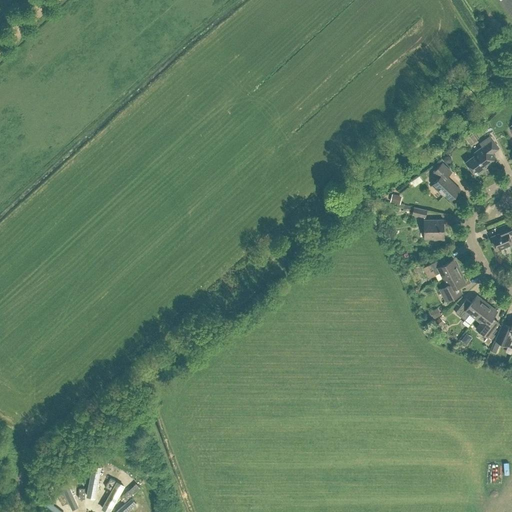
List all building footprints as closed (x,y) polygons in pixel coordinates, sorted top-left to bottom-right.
[(511,0),(498,0),(511,17),(511,0)] [(474,167),(479,174),(497,160),(492,152),(499,148),(490,136),(480,143),(482,146),(474,152),(475,155),(466,161),(471,169),(474,167)] [(432,184),(449,201),(460,189),(447,176),(451,171),(442,162),(433,172),(439,177),(432,184)] [(414,187),(434,207),(439,203),(419,182),(414,187)] [(392,193),(390,201),(400,203),(402,195),(392,193)] [(374,196),(373,205),(384,206),(384,196),(374,196)] [(414,207),(413,210),(412,214),(425,217),(427,210),(414,207)] [(444,239),(444,219),(424,219),(424,238),(434,238),(434,239),(444,239)] [(491,236),(496,250),(511,243),(511,241),(509,234),(511,233),(511,222),(511,221),(498,227),(500,232),(491,236)] [(440,272),(443,278),(459,270),(453,258),(446,263),(443,257),(428,265),(430,271),(433,269),(435,274),(440,272)] [(459,270),(443,278),(447,285),(440,288),(445,299),(460,291),(457,286),(465,282),(459,270)] [(455,312),(465,319),(470,324),(475,317),(475,318),(486,303),(482,300),(482,298),(479,296),(477,296),(476,295),(471,302),(466,298),(455,312)] [(492,317),(497,311),(495,310),(495,309),(492,307),(491,307),(486,303),(475,318),(481,322),(476,328),(487,337),(491,331),(498,322),(492,317)] [(430,312),(435,319),(442,314),(437,307),(430,312)] [(439,326),(445,321),(440,316),(435,321),(439,326)] [(511,338),(511,337),(511,322),(510,326),(502,322),(495,340),(508,345),(511,338)] [(489,343),(495,334),(494,333),(491,331),(487,337),(485,340),(489,343)] [(102,467),(93,465),(87,496),(95,498),(102,467)] [(110,489),(116,480),(110,477),(105,486),(110,489)] [(68,483),(61,486),(71,508),(72,509),(79,506),(68,483)] [(103,505),(109,508),(122,486),(116,483),(104,504),(103,505)] [(125,501),(132,494),(128,490),(121,497),(125,501)] [(67,502),(63,492),(58,495),(62,505),(67,502)] [(136,503),(131,497),(114,511),(125,511),(127,510),(128,511),(130,511),(132,511),(130,508),(136,503)]
